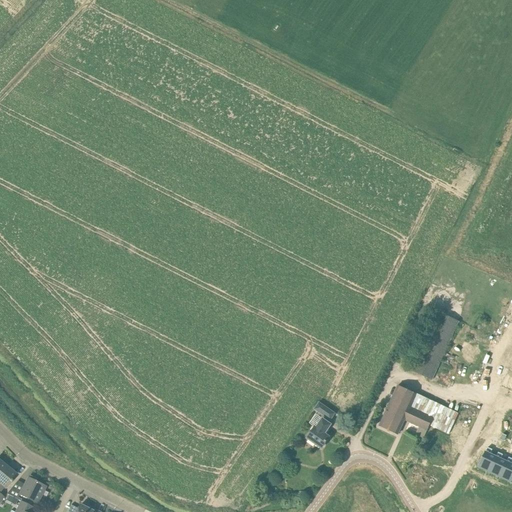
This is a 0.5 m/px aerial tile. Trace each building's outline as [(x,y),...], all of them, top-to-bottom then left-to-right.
[(410,371),(431,380),(458,321),(436,312),(410,371)] [(460,366),(455,381),(464,384),(468,368),(460,366)] [(449,435),(459,413),(416,394),(398,386),(379,426),(397,434),(404,420),(427,431),(429,425),(449,435)] [(319,402),(313,409),(330,421),(336,413),(319,402)] [(317,428),(315,427),(307,438),(322,448),(329,437),(324,434),(330,425),(323,420),(317,428)] [(478,467),(490,472),(497,456),(496,456),(490,453),(492,449),(488,447),(486,451),(479,467),(478,467)] [(291,451),(287,452),(285,455),(285,459),(288,461),(292,460),(294,457),(294,453),(291,451)] [(507,460),(501,458),(503,454),(498,452),(496,456),(497,456),(490,472),(501,477),(507,460)] [(511,480),(511,462),(511,461),(511,457),(509,456),(507,460),(501,477),(511,481),(511,480),(511,481),(511,480)] [(17,473),(7,465),(0,474),(0,483),(0,490),(1,491),(5,486),(6,487),(17,473)] [(37,504),(46,487),(28,477),(20,492),(12,488),(7,494),(9,495),(18,499),(20,495),(37,504)] [(15,505),(18,499),(9,495),(6,501),(15,505)] [(21,501),(15,511),(31,511),(34,507),(21,501)]
